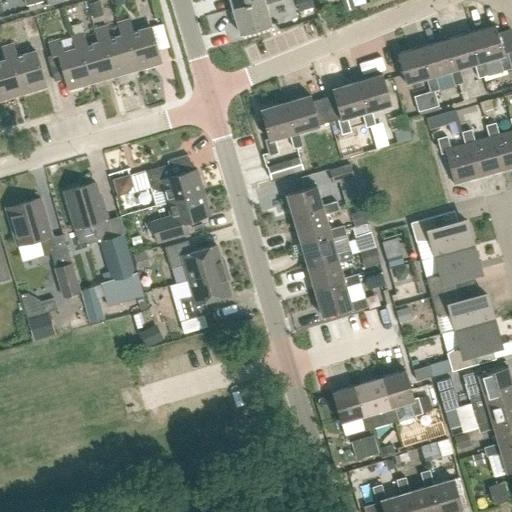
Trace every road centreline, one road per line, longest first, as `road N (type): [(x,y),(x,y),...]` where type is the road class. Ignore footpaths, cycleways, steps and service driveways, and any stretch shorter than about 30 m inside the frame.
road 1 (unclassified): [(331,511),(212,106)]
road 2 (residential): [(209,95),(435,2)]
road 3 (residential): [(0,171),(212,106)]
